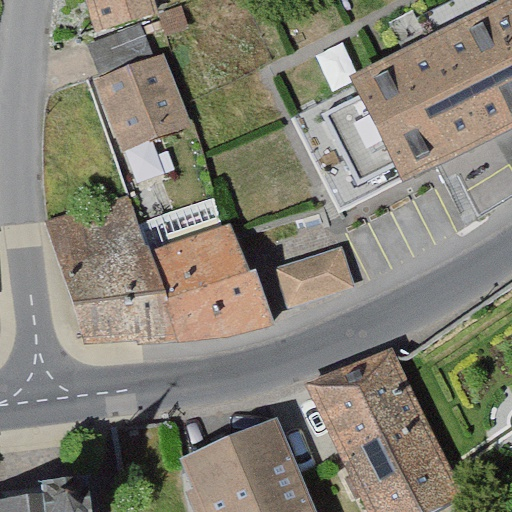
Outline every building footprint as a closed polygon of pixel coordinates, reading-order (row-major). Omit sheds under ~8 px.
[(71,0),(81,33),(137,17),(132,0),(71,0)] [(511,119),(511,0),(477,0),(380,40),(386,55),(326,83),(382,178),(511,119)] [(78,83),(106,155),(177,127),(149,55),(78,83)] [(157,352),(133,260),(118,209),(41,230),(69,352),(157,352)] [(234,335),(251,333),(207,234),(133,260),(157,352),(234,335)] [(269,266),(280,304),(342,286),(331,248),(269,266)] [(292,389),(355,511),(415,511),(451,494),(374,347),(292,389)] [(303,511),(266,426),(170,468),(188,511),(303,511)] [(75,511),(75,498),(37,501),(37,511),(75,511)]
